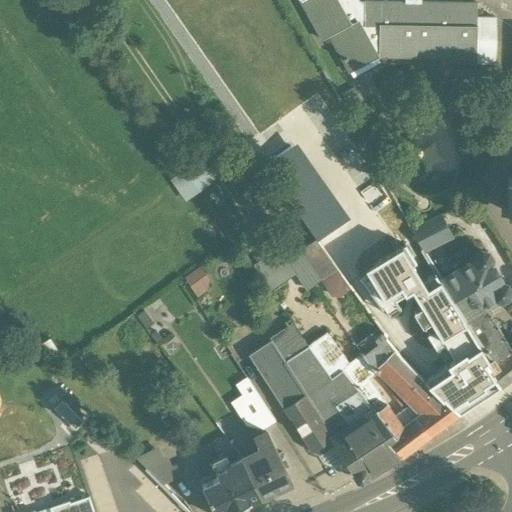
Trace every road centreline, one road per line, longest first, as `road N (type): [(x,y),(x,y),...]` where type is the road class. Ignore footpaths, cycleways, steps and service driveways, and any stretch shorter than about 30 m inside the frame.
road 1 (tertiary): [(488,439),(357,511)]
road 2 (track): [(254,0),(319,112)]
